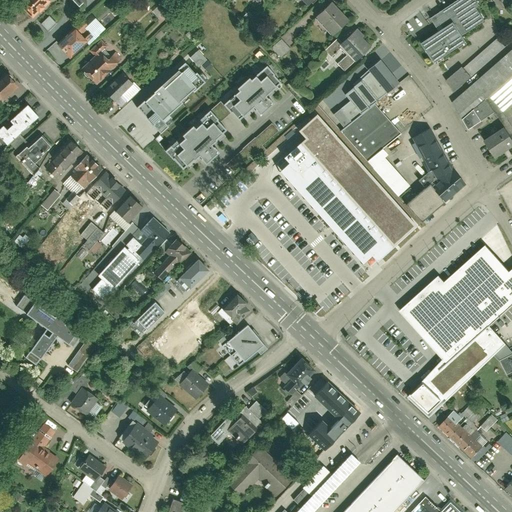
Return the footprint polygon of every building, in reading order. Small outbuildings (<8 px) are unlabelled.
[(50,1),(49,0),(25,0),(21,4),(33,17),(50,1)] [(479,6),(474,0),(457,0),(434,15),(442,29),(418,44),(431,63),(466,41),(463,35),(485,22),(476,8),(479,6)] [(313,18),(331,36),(345,21),(327,3),(313,18)] [(56,23),(49,16),(41,23),(48,30),(56,23)] [(94,38),(81,24),(58,46),(71,60),(94,38)] [(347,70),(370,46),(352,29),(339,43),(336,45),(340,49),(346,55),(339,63),(347,70)] [(489,95),(501,109),(511,100),(511,48),(510,50),(498,36),(445,81),(458,97),(453,100),(462,110),(482,93),(486,97),(489,95)] [(279,58),(290,49),(280,38),(270,48),(279,58)] [(336,45),(339,43),(336,40),(325,50),(331,57),(340,49),(336,45)] [(89,52),(94,57),(97,55),(105,48),(100,42),(89,52)] [(195,49),(187,58),(198,67),(205,58),(195,49)] [(94,57),(80,69),(92,82),(118,59),(113,53),(103,62),(97,55),(94,57)] [(206,72),(212,66),(206,59),(200,65),(206,72)] [(399,83),(380,61),(357,80),(360,83),(352,90),(353,91),(346,98),(351,103),(334,117),(344,130),(360,116),(374,103),(399,83)] [(136,109),(150,125),(157,120),(158,121),(178,104),(177,102),(192,89),(194,91),(203,84),(195,75),(193,76),(183,65),(150,94),(151,96),(136,109)] [(261,120),(274,109),(268,102),(283,89),(268,70),(256,80),(257,82),(252,86),(250,84),(239,94),(241,96),(225,110),(221,104),(165,151),(184,173),(199,160),(207,169),(220,158),(212,149),(230,135),(220,124),(230,116),(239,126),(255,113),(261,120)] [(20,86),(8,72),(0,79),(0,100),(1,103),(20,86)] [(134,85),(123,73),(103,91),(102,92),(112,104),(134,85)] [(494,113),(486,101),(474,110),(481,121),(494,113)] [(344,130),(341,133),(388,186),(398,197),(411,185),(385,156),(388,154),(383,148),(400,133),(374,103),(360,116),(344,130)] [(37,117),(25,105),(0,128),(0,134),(9,143),(37,117)] [(481,121),(474,110),(463,119),(469,129),(481,121)] [(284,157),(289,163),(280,171),(362,264),(372,255),(377,261),(416,226),(316,114),(297,131),(304,139),(284,157)] [(271,124),(225,163),(231,171),(248,157),(249,158),(254,154),(255,156),(264,149),(260,145),(277,131),(271,124)] [(462,182),(451,170),(430,129),(412,138),(435,184),(430,188),(441,201),(462,182)] [(511,146),(511,141),(504,130),(483,144),(492,159),(511,146)] [(51,146),(40,135),(31,143),(34,145),(28,150),(25,147),(17,154),(22,161),(28,156),(33,162),(51,146)] [(83,152),(71,141),(49,164),(61,175),(83,152)] [(102,170),(88,156),(74,170),(88,184),(102,170)] [(25,194),(32,187),(35,190),(43,182),(34,173),(19,187),(25,194)] [(115,203),(126,190),(106,174),(95,187),(115,203)] [(426,183),(404,202),(419,220),(441,201),(430,188),(426,183)] [(52,189),(39,205),(45,210),(58,194),(52,189)] [(70,206),(77,198),(73,194),(65,202),(70,206)] [(129,224),(142,208),(127,195),(114,211),(129,224)] [(169,233),(152,217),(140,231),(146,236),(141,242),(134,249),(141,255),(145,259),(169,233)] [(103,233),(91,223),(78,240),(90,249),(103,233)] [(27,239),(19,233),(12,242),(21,248),(27,239)] [(134,249),(141,242),(134,235),(99,272),(103,276),(94,287),(107,298),(118,286),(115,284),(141,255),(134,249)] [(163,279),(188,253),(174,240),(165,250),(170,254),(154,271),(163,279)] [(511,305),(511,269),(509,272),(485,245),(445,282),(439,276),(400,311),(443,359),(408,397),(430,417),(506,344),(489,326),(511,305)] [(261,260),(276,273),(283,265),(268,252),(261,260)] [(193,283),(209,268),(200,259),(184,274),(185,275),(180,280),(187,287),(192,282),(193,283)] [(171,286),(167,282),(154,295),(158,299),(171,286)] [(34,366),(55,336),(72,347),(79,337),(62,325),(64,322),(55,315),(53,318),(23,296),(16,306),(46,328),(24,359),(34,366)] [(234,325),(250,311),(235,296),(220,310),(234,325)] [(166,309),(157,299),(132,324),(142,333),(166,309)] [(187,323),(196,333),(212,318),(203,308),(187,323)] [(259,353),(266,347),(247,325),(227,341),(226,340),(221,344),(237,363),(242,359),(244,361),(257,350),(259,353)] [(95,347),(86,341),(68,366),(77,372),(95,347)] [(144,342),(135,350),(144,359),(152,352),(144,342)] [(511,354),(500,361),(507,374),(511,371),(511,354)] [(316,373),(298,357),(282,375),(300,391),(316,373)] [(212,389),(193,372),(181,385),(200,403),(212,389)] [(76,393),(68,405),(85,417),(97,401),(106,408),(114,397),(83,375),(72,390),(76,393)] [(359,413),(327,382),(314,395),(339,419),(329,429),(321,421),(309,434),(325,449),(359,413)] [(177,411),(158,396),(146,412),(165,427),(177,411)] [(118,400),(111,411),(119,417),(126,406),(118,400)] [(244,444),(262,422),(244,407),(226,430),(244,444)] [(454,411),(439,426),(450,437),(461,426),(457,423),(462,418),(454,411)] [(497,420),(492,415),(481,426),(486,431),(497,420)] [(60,429),(46,420),(17,462),(45,481),(59,460),(45,451),(60,429)] [(463,427),(461,426),(450,437),(461,447),(471,436),(468,432),(472,428),(467,423),(463,427)] [(158,441),(136,425),(122,444),(143,460),(158,441)] [(471,436),(461,447),(472,457),(483,446),(476,440),(481,434),(477,430),(471,436)] [(511,440),(506,435),(497,444),(511,459),(511,440)] [(274,496),(291,476),(260,450),(229,486),(242,497),(256,480),(274,496)] [(310,511),(357,464),(348,456),(293,511),(310,511)] [(344,511),(392,511),(422,480),(396,456),(344,511)] [(96,485),(107,470),(89,457),(78,472),(96,485)] [(107,493),(122,503),(134,488),(119,477),(107,493)] [(92,489),(83,483),(73,497),(82,503),(92,489)] [(460,511),(450,502),(440,511),(425,497),(411,511),(460,511)] [(167,511),(193,511),(195,505),(172,500),(167,511)]
